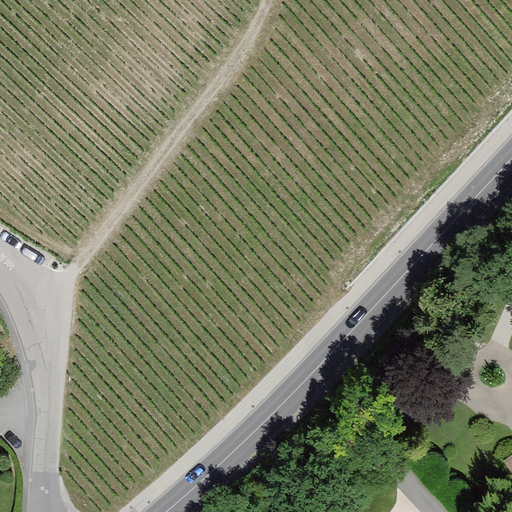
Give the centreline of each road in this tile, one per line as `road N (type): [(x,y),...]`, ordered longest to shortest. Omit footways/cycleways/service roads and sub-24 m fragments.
road 1 (primary): [(166,511),(304,382),(511,157)]
road 2 (track): [(267,0),(246,48),(53,309)]
road 3 (residential): [(46,511),(53,309),(0,253)]
